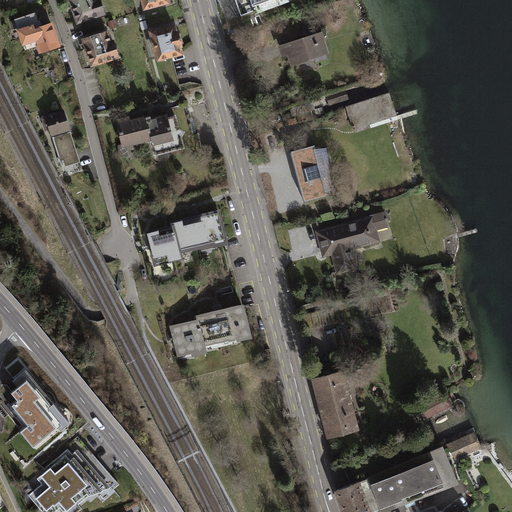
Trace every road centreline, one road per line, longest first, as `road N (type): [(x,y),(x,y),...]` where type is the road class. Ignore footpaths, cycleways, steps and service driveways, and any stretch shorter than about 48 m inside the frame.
road 1 (primary): [(198,0),(329,511)]
road 2 (residential): [(50,0),(126,258)]
road 3 (secondary): [(21,326),(167,511)]
road 4 (unclassified): [(126,258),(128,298),(96,313),(0,197)]
